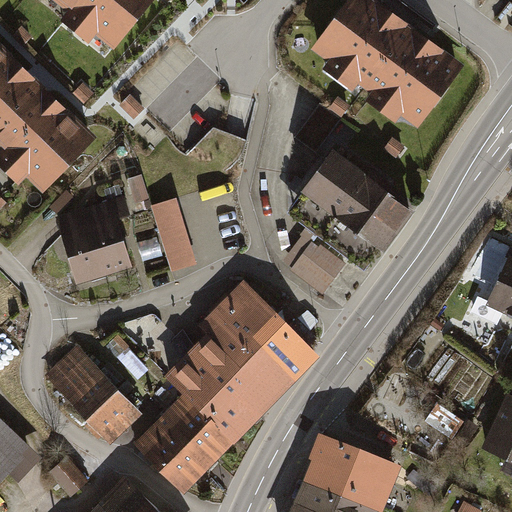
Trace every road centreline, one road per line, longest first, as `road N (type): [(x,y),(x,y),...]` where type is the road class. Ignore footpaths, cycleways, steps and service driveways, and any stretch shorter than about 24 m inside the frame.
road 1 (secondary): [(250,511),(281,445),(511,122)]
road 2 (residential): [(189,511),(63,428),(34,389),(42,322),(24,281),(0,254)]
